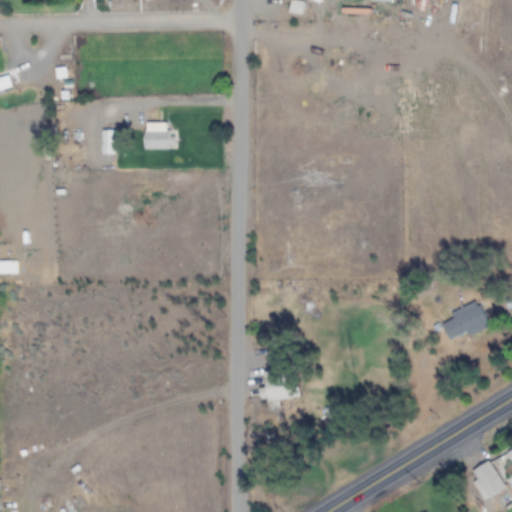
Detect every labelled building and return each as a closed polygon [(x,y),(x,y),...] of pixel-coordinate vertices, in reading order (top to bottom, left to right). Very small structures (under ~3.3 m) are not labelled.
[(0,90),(13,87),(10,77),(0,79),(0,90)] [(171,149),(171,122),(146,122),(146,149),(171,149)] [(451,311),(454,318),(442,323),(449,340),(489,324),(479,300),(451,311)] [(299,398),(297,369),(264,371),(266,392),(261,392),(261,400),(299,398)] [(508,486),(490,459),(473,470),(482,483),(478,485),(487,500),(508,486)]
